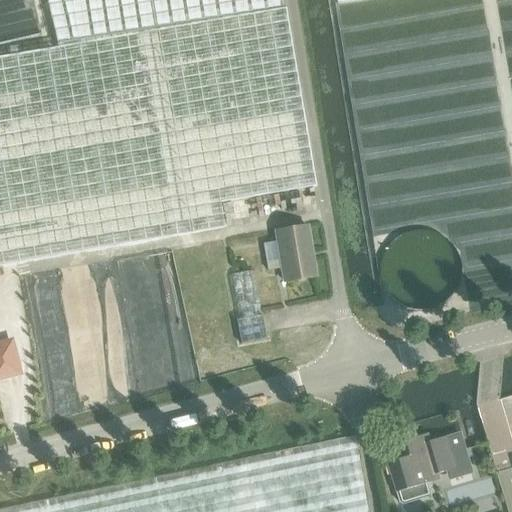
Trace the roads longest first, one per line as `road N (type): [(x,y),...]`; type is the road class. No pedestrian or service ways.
road 1 (unclassified): [(350,369),(289,0)]
road 2 (tertiary): [(350,369),(0,461)]
road 3 (unknown): [(484,336),(485,407),(510,511)]
road 4 (tertiary): [(511,329),(350,369)]
road 5 (unclassified): [(375,511),(350,369)]
